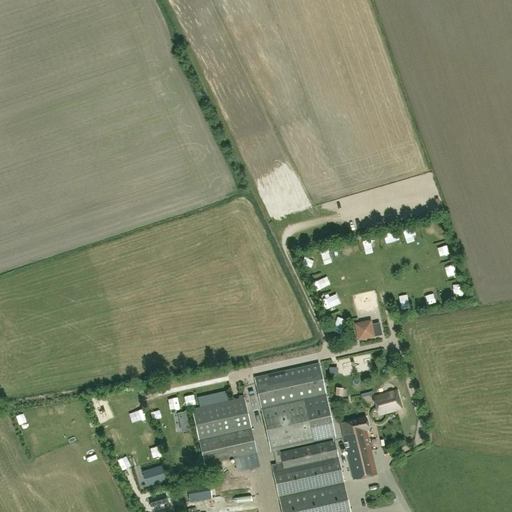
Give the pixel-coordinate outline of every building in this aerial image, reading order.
[(421,228),(424,238),(434,235),(431,225),(421,228)] [(411,229),(402,232),(405,242),(413,240),(411,229)] [(390,233),(382,233),(382,244),(391,244),(390,233)] [(433,249),(436,258),(447,254),(444,245),(433,249)] [(304,267),(308,258),(302,256),(299,265),(304,267)] [(444,278),(453,276),(451,266),(442,268),(444,278)] [(312,292),(323,288),(319,277),(308,281),(312,292)] [(453,300),(461,291),(453,284),(445,294),(453,300)] [(322,310),(331,306),(327,297),(317,302),(322,310)] [(396,300),(396,310),(406,310),(405,300),(396,300)] [(379,323),(371,325),(370,321),(355,324),(358,340),(382,335),(379,323)] [(339,322),(331,324),(333,334),(341,333),(339,322)] [(274,453),(280,452),(279,449),(335,437),(319,363),(254,378),(270,452),(273,452),(274,453)] [(224,387),(213,390),(216,400),(227,396),(224,387)] [(402,409),(397,390),(373,397),(378,415),(402,409)] [(196,395),(200,402),(207,399),(204,392),(196,395)] [(190,402),(187,394),(180,397),(183,405),(190,402)] [(257,452),(244,397),(192,409),(204,464),(257,452)] [(189,429),(185,412),(178,413),(182,431),(189,429)] [(366,431),(369,431),(365,417),(339,424),(353,480),(376,474),(366,431)] [(280,452),(274,453),(276,465),(271,466),(282,511),(350,511),(341,469),(340,469),(334,440),(280,453),(280,452)] [(192,442),(182,443),(182,451),(193,450),(192,442)] [(165,458),(177,456),(174,446),(163,448),(165,458)] [(184,457),(186,468),(196,465),(194,455),(184,457)] [(181,458),(167,462),(170,472),(184,467),(181,458)] [(165,480),(161,466),(143,472),(146,480),(151,479),(152,484),(165,480)] [(183,471),(172,474),(174,480),(185,477),(183,471)] [(211,498),(208,481),(188,485),(191,501),(211,498)] [(171,506),(167,493),(149,498),(152,507),(156,505),(158,510),(171,506)]
